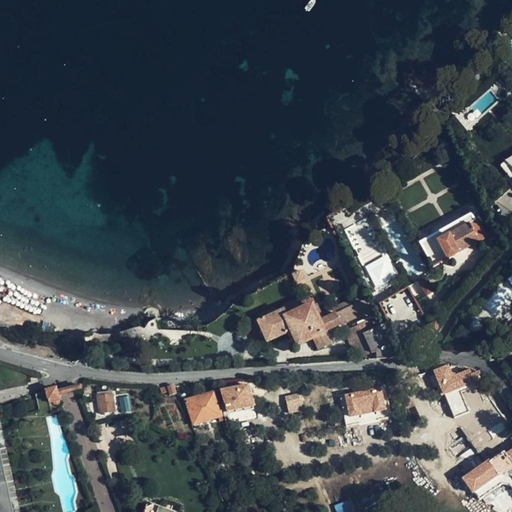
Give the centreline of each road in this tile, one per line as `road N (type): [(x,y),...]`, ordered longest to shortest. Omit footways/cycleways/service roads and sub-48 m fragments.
road 1 (residential): [(0,353),(146,379),(432,361)]
road 2 (residential): [(432,361),(448,323),(511,251)]
